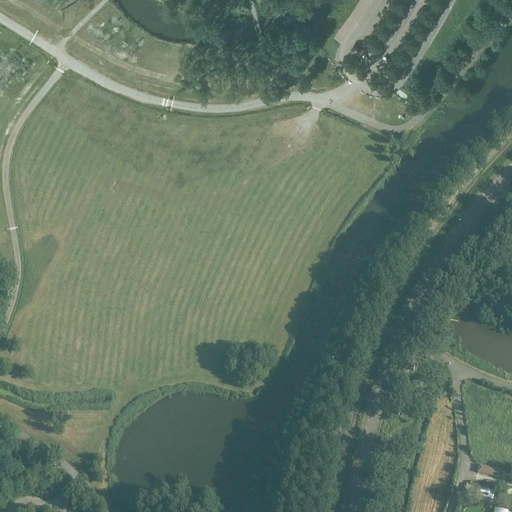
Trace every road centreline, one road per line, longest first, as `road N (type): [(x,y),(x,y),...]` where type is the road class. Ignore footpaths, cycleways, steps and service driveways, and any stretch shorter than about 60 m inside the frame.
road 1 (tertiary): [(400,336),(480,201),(511,167)]
road 2 (tertiary): [(352,511),(400,336)]
road 3 (residential): [(451,511),(464,457),(461,367)]
